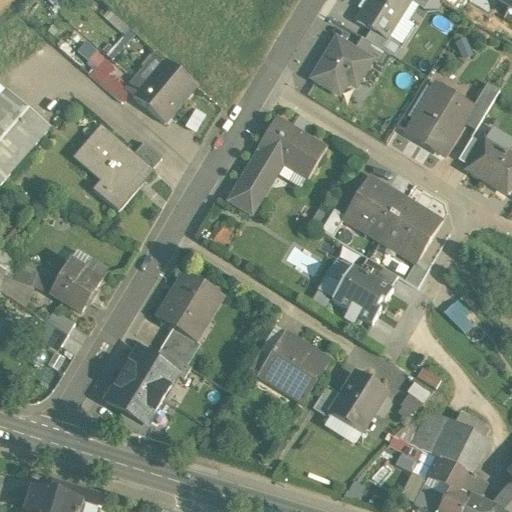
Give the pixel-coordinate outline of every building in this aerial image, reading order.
[(403,0),(370,0),(356,24),(386,42),(410,4),(403,0)] [(403,0),(410,4),(418,9),(423,0),(403,0)] [(441,5),(433,0),(423,0),(418,9),(423,12),(438,10),(441,5)] [(511,0),(494,0),(511,10),(511,0)] [(390,56),(363,40),(356,52),(373,63),(383,69),(390,56)] [(338,41),(314,80),(341,97),(354,76),(362,81),(373,63),(356,52),(338,41)] [(85,44),(75,54),(94,70),(89,76),(104,89),(112,79),(117,74),(85,44)] [(159,57),(129,93),(131,95),(134,97),(133,98),(165,125),(196,89),(159,57)] [(129,93),(112,79),(104,89),(122,104),(131,95),(129,93)] [(437,87),(408,135),(446,158),(465,126),(475,110),(437,87)] [(0,100),(0,189),(49,133),(5,94),(0,100)] [(475,110),(465,126),(477,133),(491,111),(479,104),(475,110)] [(276,120),(256,153),(279,166),(307,184),(327,150),(276,120)] [(133,158),(102,131),(76,161),(101,183),(92,193),(117,215),(138,190),(137,189),(151,173),(133,158)] [(485,146),(474,139),(460,162),(471,168),(485,146)] [(511,189),(511,156),(487,141),(485,146),(471,168),(469,171),(469,172),(508,196),(511,189)] [(144,145),(133,158),(151,173),(161,161),(144,145)] [(279,166),(256,153),(233,191),(256,205),(279,166)] [(405,202),(369,180),(345,220),(344,222),(380,244),(405,202)] [(233,191),(225,204),(249,218),(257,205),(256,205),(233,191)] [(13,208),(0,196),(0,223),(13,208)] [(442,225),(405,202),(380,244),(415,266),(416,267),(418,264),(442,225)] [(345,220),(334,213),(321,234),(333,241),(344,222),(345,220)] [(397,280),(367,262),(359,273),(390,292),(397,280)] [(56,277),(22,264),(15,283),(34,290),(36,286),(48,292),(56,277)] [(69,264),(50,297),(81,316),(96,290),(82,282),(86,274),(85,274),(69,264)] [(107,274),(91,264),(85,274),(86,274),(82,282),(96,290),(107,274)] [(415,266),(405,284),(417,292),(429,271),(418,264),(416,267),(415,266)] [(359,273),(352,269),(331,303),(348,313),(343,321),(353,327),(358,319),(372,328),(392,294),(390,292),(359,273)] [(225,300),(185,275),(157,320),(174,331),(197,345),(197,344),(225,300)] [(15,283),(6,279),(0,289),(0,293),(25,311),(34,290),(15,283)] [(475,322),(453,303),(443,314),(465,333),(475,322)] [(75,325),(55,312),(47,324),(68,337),(75,325)] [(68,337),(47,324),(40,336),(61,349),(68,337)] [(197,345),(174,331),(161,351),(189,369),(202,347),(197,344),(197,345)] [(331,362),(287,335),(277,351),(276,351),(272,356),(273,357),(271,360),(264,373),(260,380),(304,407),(331,362)] [(189,369),(161,351),(154,362),(178,377),(184,382),(191,370),(189,369)] [(154,362),(137,352),(121,378),(161,403),(178,377),(154,362)] [(260,353),(248,373),(260,380),(264,373),(263,373),(271,360),(260,353)] [(441,381),(422,370),(417,380),(435,391),(441,381)] [(161,403),(121,378),(105,404),(122,414),(145,429),(161,403)] [(343,398),(332,415),(333,416),(363,435),(387,398),(355,378),(343,398)] [(401,401),(416,411),(427,395),(413,385),(401,401)] [(328,389),(313,412),(329,422),(333,416),(332,415),(343,398),(328,389)] [(145,429),(122,414),(111,431),(147,442),(152,433),(145,429)] [(449,425),(428,415),(411,449),(414,451),(424,456),(432,459),(449,425)] [(477,439),(449,425),(432,459),(440,463),(467,474),(482,443),(477,439)] [(414,451),(394,441),(390,449),(411,459),(414,451)] [(432,459),(424,456),(415,474),(429,481),(440,463),(432,459)] [(440,463),(429,481),(448,491),(449,491),(455,494),(465,474),(440,463)] [(482,483),(467,474),(465,474),(455,494),(468,499),(461,511),(494,511),(495,511),(478,503),(481,497),(476,495),(482,483)] [(101,495),(55,481),(51,495),(82,504),(82,506),(96,510),(101,495)] [(511,511),(511,483),(510,482),(495,511),(494,511),(511,511)] [(439,511),(446,497),(425,486),(415,506),(426,511),(439,511)] [(51,495),(33,489),(26,511),(79,511),(82,506),(82,504),(51,495)] [(455,494),(449,491),(448,491),(446,497),(439,511),(461,511),(468,499),(455,494)]
